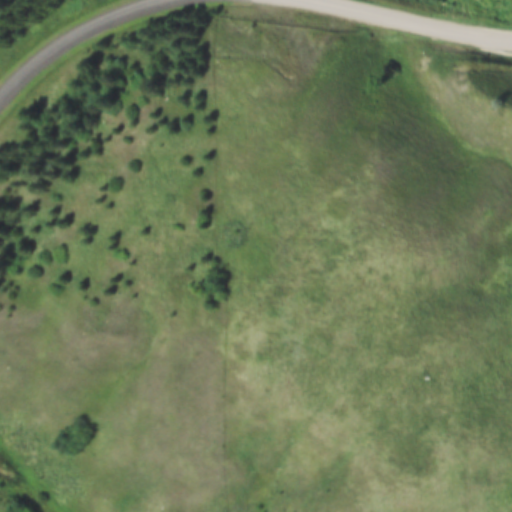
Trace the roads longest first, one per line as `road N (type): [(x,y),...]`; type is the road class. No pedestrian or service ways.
road 1 (tertiary): [(0,113),(72,45),(141,13),(194,0)]
road 2 (tertiary): [(294,0),(511,44)]
